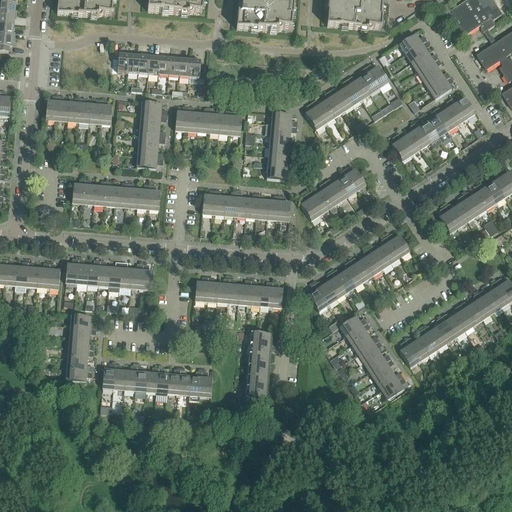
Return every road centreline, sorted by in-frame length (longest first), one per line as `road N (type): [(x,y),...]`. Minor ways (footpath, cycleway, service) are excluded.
road 1 (residential): [(218,46),(106,37),(33,45)]
road 2 (residential): [(383,325),(450,280),(400,207)]
road 3 (residential): [(17,237),(177,251)]
road 4 (residential): [(17,237),(29,88)]
road 5 (residential): [(112,336),(168,337),(177,251)]
road 6 (residential): [(293,261),(279,401)]
road 7 (residential): [(499,142),(422,25)]
road 8 (residential): [(400,207),(365,150),(308,188)]
road 9 (residential): [(293,261),(326,256),(400,207)]
